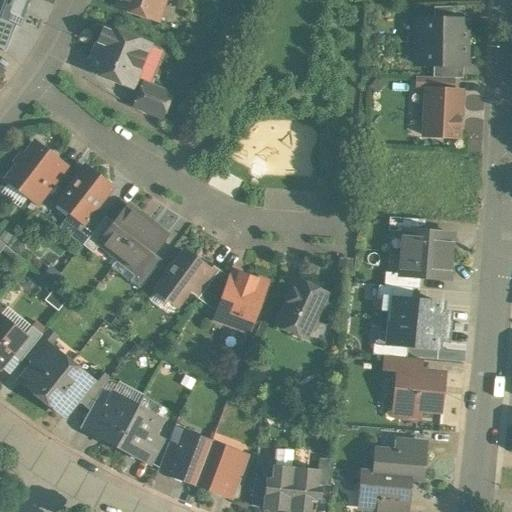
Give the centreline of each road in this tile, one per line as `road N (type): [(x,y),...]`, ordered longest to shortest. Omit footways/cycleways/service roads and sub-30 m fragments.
road 1 (residential): [(29,85),(238,218),(337,226)]
road 2 (residential): [(474,497),(499,213)]
road 3 (residential): [(499,213),(508,0)]
